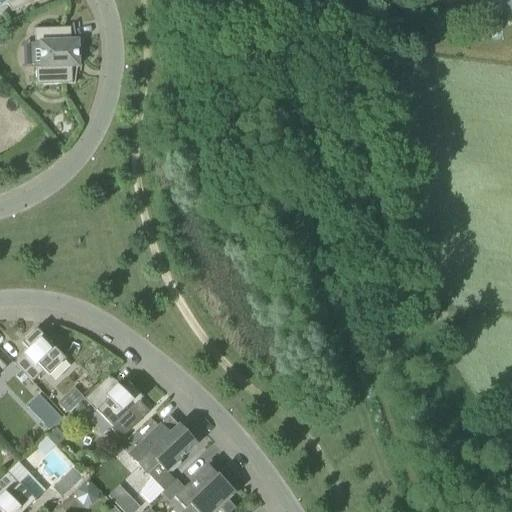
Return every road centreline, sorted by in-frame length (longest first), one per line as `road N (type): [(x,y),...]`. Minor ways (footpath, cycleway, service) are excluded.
road 1 (unclassified): [(0,301),(62,302),(93,315),(234,439),(288,511)]
road 2 (tertiary): [(0,208),(58,173),(94,128),(105,53),(87,0)]
